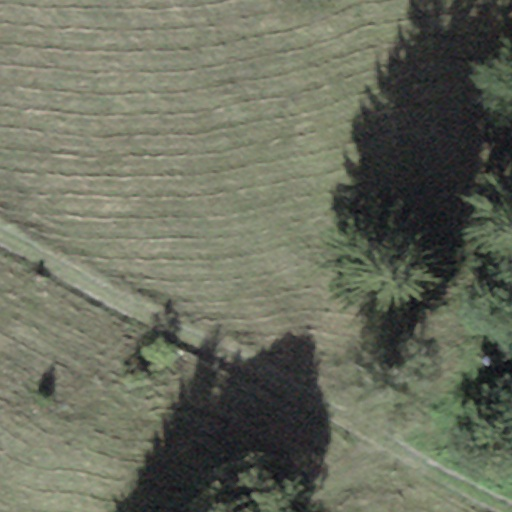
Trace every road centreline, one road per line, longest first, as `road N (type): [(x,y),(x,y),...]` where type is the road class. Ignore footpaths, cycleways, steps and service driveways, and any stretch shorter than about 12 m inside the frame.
road 1 (track): [(511,502),(0,236)]
road 2 (track): [(410,449),(234,511)]
